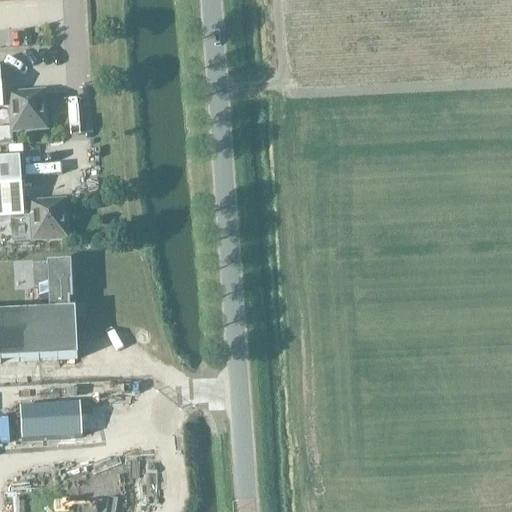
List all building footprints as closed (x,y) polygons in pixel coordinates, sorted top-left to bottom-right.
[(46,131),(43,95),(10,98),(2,99),(0,71),(0,111),(11,110),(13,133),(46,131)] [(23,208),(21,180),(19,160),(0,161),(0,221),(32,219),(34,243),(67,240),(64,204),(31,207),(23,208)] [(47,299),(48,313),(70,312),(69,302),(72,302),(71,264),(31,266),(32,290),(37,289),(38,299),(47,299)] [(48,313),(36,314),(38,362),(77,360),(75,312),(70,312),(48,313)] [(36,314),(0,315),(0,363),(38,362),(36,314)] [(80,403),(20,407),(22,442),(82,438),(80,403)]
